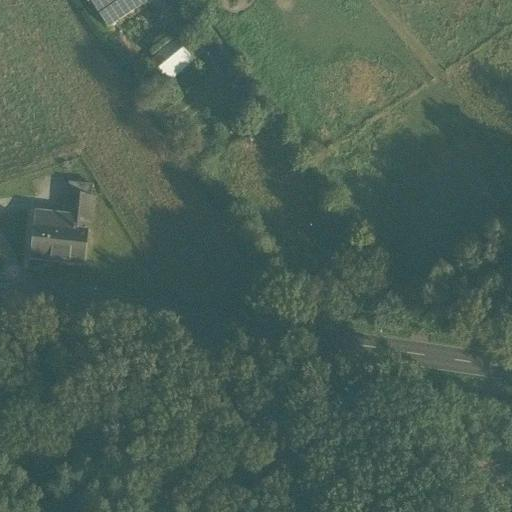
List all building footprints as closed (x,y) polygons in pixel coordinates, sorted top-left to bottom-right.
[(86,0),(107,29),(144,4),(141,0),(86,0)] [(139,67),(156,89),(191,62),(176,40),(139,67)] [(220,50),(207,59),(217,74),(230,65),(220,50)] [(66,194),(90,197),(92,185),(68,182),(66,194)] [(62,230),(87,233),(91,197),(90,197),(66,194),(64,217),(62,230)] [(34,213),(32,226),(62,230),(64,217),(34,213)] [(87,233),(62,230),(32,226),(28,259),(83,266),(87,233)]
